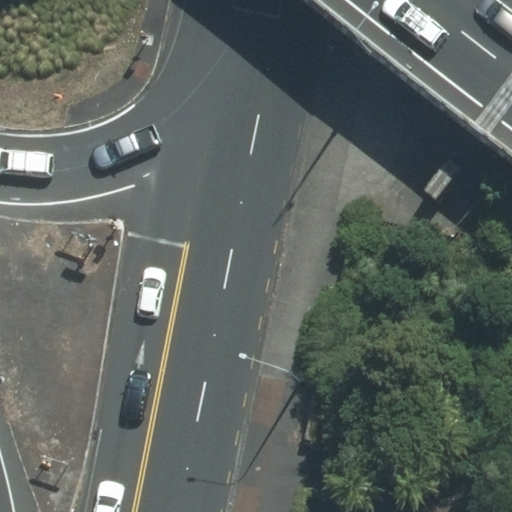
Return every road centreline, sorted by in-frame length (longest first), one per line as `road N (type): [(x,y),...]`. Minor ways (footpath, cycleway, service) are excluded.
road 1 (primary): [(247,76),(146,511)]
road 2 (motorway): [(247,76),(158,149),(68,174),(0,170)]
